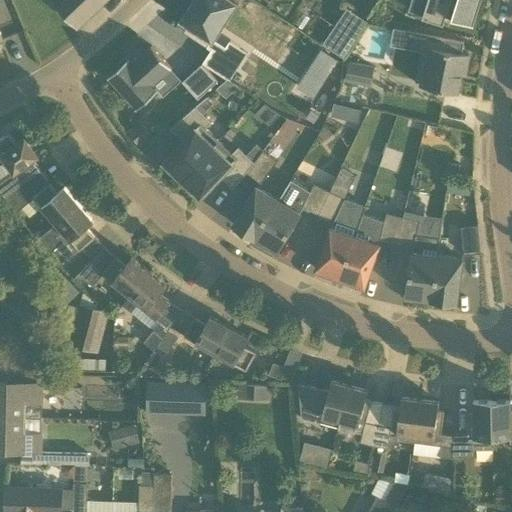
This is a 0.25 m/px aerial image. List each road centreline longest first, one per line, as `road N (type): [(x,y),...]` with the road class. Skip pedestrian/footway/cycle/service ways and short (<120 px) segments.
road 1 (residential): [(511,338),(419,337),(361,325),(317,312),(215,258),(137,192),(54,75)]
road 2 (residential): [(511,32),(499,125),(511,282)]
